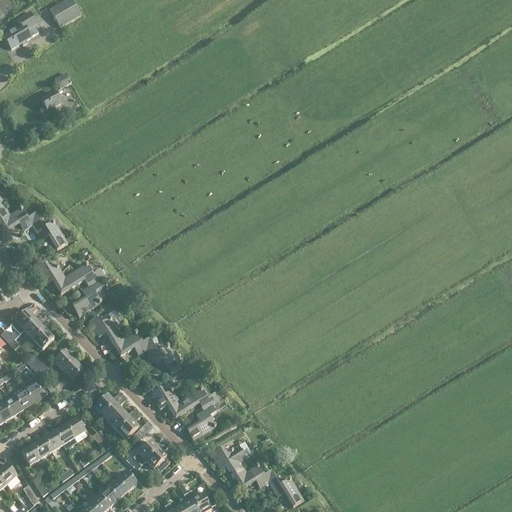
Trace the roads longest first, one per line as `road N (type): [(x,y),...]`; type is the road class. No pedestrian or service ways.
road 1 (track): [(145,283),(52,181),(0,159)]
road 2 (residential): [(0,450),(115,376)]
